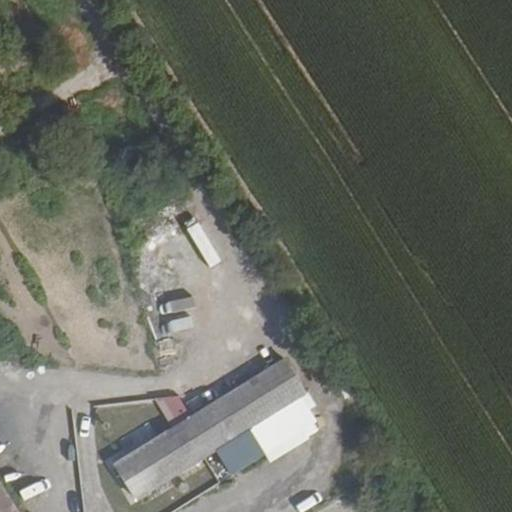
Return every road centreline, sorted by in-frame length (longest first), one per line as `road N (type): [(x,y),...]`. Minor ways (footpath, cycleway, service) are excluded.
road 1 (track): [(280,322),(114,60)]
road 2 (track): [(114,60),(0,127)]
